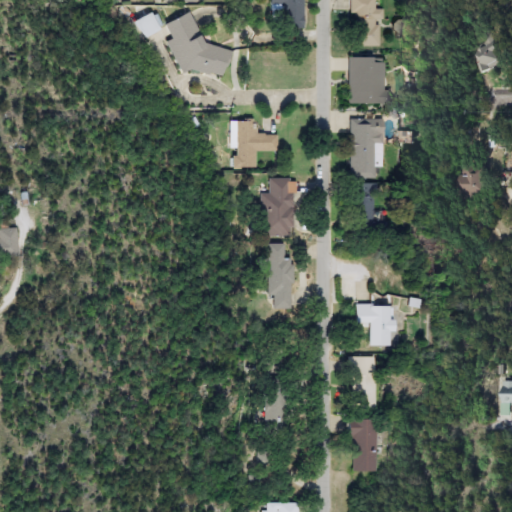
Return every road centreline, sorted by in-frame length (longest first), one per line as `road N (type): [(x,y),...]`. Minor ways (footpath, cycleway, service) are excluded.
road 1 (residential): [(330,511),(326,0)]
road 2 (residential): [(329,91),(202,91)]
